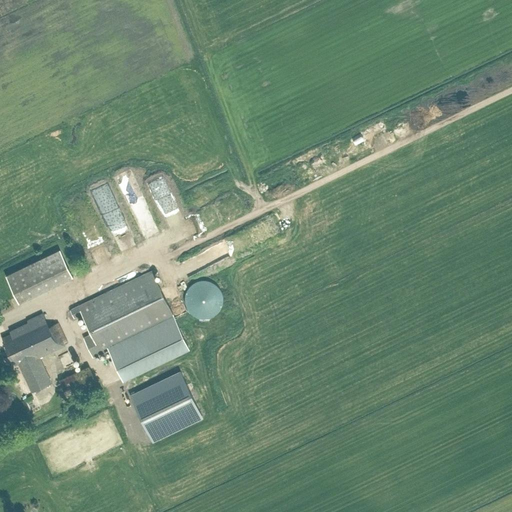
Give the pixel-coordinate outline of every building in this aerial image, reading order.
[(155,201),(169,196),(162,177),(148,183),(155,201)] [(178,207),(164,212),(168,227),(182,223),(178,207)] [(81,232),(91,228),(87,217),(77,221),(81,232)] [(61,249),(7,275),(19,302),(74,276),(61,249)] [(152,270),(128,282),(70,309),(74,317),(82,313),(92,333),(84,337),(93,356),(109,349),(123,379),(190,348),(174,317),(152,270)] [(196,315),(201,317),(206,317),(211,315),(216,312),(220,308),(222,304),(223,298),(222,293),(220,288),(217,284),(212,281),(207,279),(202,279),(196,280),(192,283),(188,287),(186,292),(185,298),(186,303),(188,308),(191,312),(196,315)] [(58,322),(49,325),(43,313),(27,320),(29,322),(10,331),(11,333),(3,338),(15,364),(19,362),(32,390),(51,381),(39,356),(64,343),(68,341),(58,322)] [(69,397),(97,383),(89,365),(60,379),(69,397)] [(181,374),(131,397),(152,440),(202,417),(181,374)] [(37,393),(40,404),(48,401),(44,390),(37,393)]
